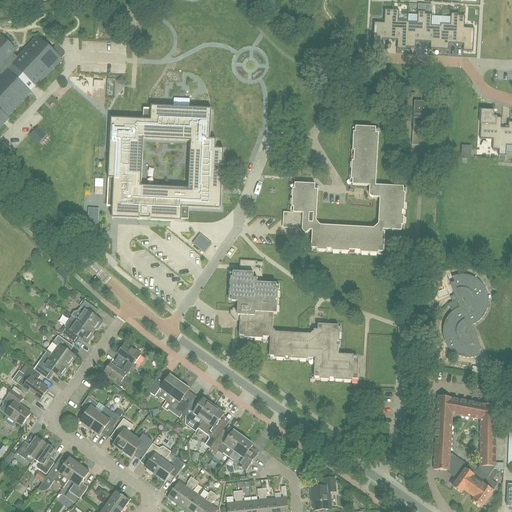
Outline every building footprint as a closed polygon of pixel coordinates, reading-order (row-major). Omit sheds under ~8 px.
[(390,41),(391,15),(384,14),(384,24),(374,23),(372,46),(382,47),(383,40),(390,41)] [(406,48),(407,25),(398,24),(399,15),(391,15),(390,41),(397,41),(397,48),(406,48)] [(423,43),(425,17),(417,16),(417,26),(407,25),(406,48),(415,49),(416,42),(423,43)] [(439,50),(441,27),(431,26),(432,17),(425,17),(423,43),(430,43),(430,50),(439,50)] [(456,45),(458,19),(451,18),(450,28),(441,27),(439,50),(448,51),(449,44),(456,45)] [(465,19),(458,19),(456,45),(463,45),(463,52),(473,52),(474,29),(464,28),(465,19)] [(0,73),(1,75),(0,76),(0,127),(8,119),(7,117),(61,60),(37,37),(17,58),(12,53),(15,50),(1,37),(0,37),(0,73)] [(194,52),(194,67),(212,67),(212,52),(194,52)] [(101,86),(101,75),(91,75),(92,86),(101,86)] [(220,93),(227,85),(222,82),(216,90),(220,93)] [(189,84),(190,91),(200,90),(198,83),(189,84)] [(299,92),(304,99),(310,95),(305,88),(299,92)] [(427,119),(428,102),(415,102),(414,119),(427,119)] [(116,109),(110,219),(221,225),(227,116),(201,114),(175,112),(116,109)] [(499,156),(501,118),(494,117),(494,111),(481,111),(480,139),(493,140),(492,150),(499,151),(498,156),(499,156)] [(511,146),(511,122),(508,122),(508,128),(501,128),(502,118),(501,118),(499,156),(506,156),(507,146),(511,146)] [(426,146),(426,136),(426,129),(431,129),(431,123),(426,123),(413,123),(413,146),(426,146)] [(403,225),(405,193),(403,193),(403,188),(376,187),(379,134),(376,134),(376,128),(356,127),(356,133),(353,133),(351,180),(353,180),(353,185),(369,186),(368,195),(371,198),(379,198),(378,224),(374,228),(321,226),(316,221),(318,190),(315,190),(315,185),(295,184),(295,190),(293,189),(292,208),(294,208),(294,215),(285,214),(285,226),(302,227),(302,230),(306,234),(309,231),(312,231),(311,249),(317,249),(317,251),(378,254),(379,252),(384,252),(385,231),(401,231),(402,225),(403,225)] [(338,331),(338,326),(319,325),(318,330),(315,330),(314,332),(311,335),(276,333),(273,330),(274,315),(277,315),(278,290),(276,290),(277,285),(258,284),(258,278),(262,278),(263,263),(241,262),(241,273),(234,273),(233,279),(231,279),(230,297),(232,297),(232,302),(238,303),(238,310),(233,309),(233,316),(236,319),(240,319),(239,336),(245,336),(245,338),(264,339),(264,337),(269,338),(269,337),(270,337),(270,356),(275,357),(275,359),(307,360),(307,359),(314,359),(314,357),(315,358),(314,377),(319,378),(319,380),(353,381),(353,379),(358,379),(359,359),(354,359),(354,355),(338,355),(339,331),(338,331)] [(455,276),(452,277),(454,282),(451,284),(449,280),(448,280),(455,295),(450,297),(453,303),(457,301),(460,308),(457,309),(454,311),(452,313),(449,315),(447,318),(446,321),(445,323),(444,327),(443,330),(443,333),(443,336),(444,339),(445,342),(446,345),(448,348),(450,350),(452,352),(455,354),(458,356),(461,357),(464,358),(467,358),(470,358),(473,358),(476,357),(479,356),(477,351),(481,350),(483,354),(483,353),(472,325),(475,324),(478,322),(480,320),(482,318),(484,315),(486,313),(487,310),(488,307),(488,304),(489,300),(488,297),(488,294),(487,291),(485,288),(483,286),(481,283),(479,281),(476,279),(474,278),(471,276),(468,276),(465,275),(461,275),(458,275),(455,276)] [(79,307),(81,308),(79,311),(74,312),(71,316),(72,317),(94,332),(96,328),(97,330),(102,323),(91,314),(95,309),(83,301),(79,307)] [(94,332),(72,317),(61,333),(72,341),(76,335),(88,344),(93,337),(91,335),(94,332)] [(58,337),(50,348),(47,353),(68,367),(75,357),(66,350),(70,345),(58,337)] [(127,360),(123,365),(140,378),(143,374),(136,368),(136,367),(134,365),(141,355),(126,344),(118,354),(127,360)] [(60,378),(68,367),(47,353),(46,353),(52,357),(49,362),(43,358),(34,371),(41,376),(45,379),(51,371),(60,378)] [(129,377),(132,373),(140,378),(123,365),(119,370),(111,364),(103,375),(119,386),(126,376),(129,377)] [(37,381),(41,376),(34,371),(29,367),(28,369),(25,366),(18,375),(22,378),(17,384),(40,400),(48,389),(37,381)] [(166,402),(180,383),(170,376),(163,386),(155,381),(148,392),(159,400),(160,398),(166,402)] [(189,390),(180,383),(166,402),(172,406),(170,408),(179,414),(187,404),(182,400),(189,390)] [(461,494),(463,491),(475,499),(473,502),(482,509),(492,492),(497,485),(486,478),(493,470),(503,470),(503,464),(495,464),(496,409),(502,409),(502,389),(496,389),(496,393),(491,392),(491,402),(496,403),(496,407),(438,397),(438,407),(434,470),(449,471),(449,472),(459,480),(453,488),(461,494)] [(5,415),(7,416),(4,421),(14,428),(17,423),(22,427),(31,413),(19,405),(23,399),(11,391),(7,397),(14,402),(5,415)] [(91,429),(106,408),(105,408),(102,413),(97,409),(99,405),(89,397),(82,407),(88,412),(81,422),(91,429)] [(199,429),(214,407),(203,400),(196,410),(190,405),(183,414),(195,423),(195,427),(199,429)] [(228,424),(221,419),(225,415),(220,412),(221,410),(216,406),(214,408),(214,407),(199,429),(207,435),(210,434),(217,439),(219,436),(228,424)] [(120,419),(115,415),(106,408),(91,429),(100,436),(108,425),(113,428),(120,419)] [(114,445),(123,452),(134,437),(129,433),(134,427),(124,419),(116,431),(121,435),(114,445)] [(229,458),(243,438),(234,431),(226,442),(219,436),(217,439),(209,449),(217,454),(218,452),(222,455),(223,454),(229,458)] [(152,442),(147,438),(143,435),(141,438),(136,439),(134,437),(123,452),(132,459),(140,448),(145,452),(152,442)] [(35,460),(46,444),(36,438),(31,446),(25,442),(17,454),(25,460),(28,456),(35,460)] [(257,455),(250,450),(253,445),(243,438),(229,458),(235,462),(234,464),(245,471),(257,455)] [(56,451),(46,444),(35,460),(40,464),(37,468),(46,474),(54,463),(50,460),(56,451)] [(146,469),(155,476),(171,454),(170,454),(165,462),(159,458),(164,452),(153,444),(148,451),(155,456),(146,469)] [(185,465),(176,459),(171,454),(155,476),(165,483),(173,472),(177,475),(185,465)] [(69,481),(79,466),(70,459),(62,470),(56,465),(46,478),(43,483),(37,490),(42,492),(47,491),(48,489),(54,481),(57,483),(58,481),(60,482),(60,483),(60,484),(61,487),(62,488),(63,489),(69,481)] [(89,473),(88,472),(88,471),(88,470),(83,466),(82,466),(81,467),(79,466),(69,481),(74,485),(66,497),(76,504),(79,499),(80,500),(88,488),(82,484),(89,473)] [(35,478),(43,483),(46,478),(38,472),(35,478)] [(177,505),(195,480),(191,477),(187,483),(187,485),(186,487),(179,482),(167,498),(177,505)] [(329,492),(336,492),(335,479),(321,480),(321,487),(310,488),(311,498),(313,498),(314,511),(331,509),(329,492)] [(187,511),(199,496),(192,490),(193,489),(195,488),(199,483),(195,480),(177,505),(187,511)] [(281,488),(281,494),(283,496),(283,498),(275,499),(275,511),(288,511),(286,487),(281,488)] [(275,511),(275,499),(266,500),(266,497),(267,496),(266,489),(262,490),(263,511),(275,511)] [(263,511),(262,490),(257,490),(258,496),(259,498),(260,501),(251,502),(252,511),(263,511)] [(252,511),(251,502),(243,502),(242,500),(243,498),(243,491),(238,492),(239,511),(252,511)] [(103,492),(100,496),(122,511),(130,502),(116,492),(112,498),(103,492)] [(186,511),(200,511),(214,494),(211,492),(207,497),(207,499),(205,501),(199,496),(187,511),(186,511)] [(239,511),(238,492),(233,492),(234,499),(235,501),(235,503),(226,504),(227,511),(239,511)] [(216,511),(218,510),(212,505),(211,504),(212,502),(214,502),(218,497),(214,494),(200,511),(216,511)] [(122,511),(100,496),(97,500),(106,506),(102,511),(122,511)]
